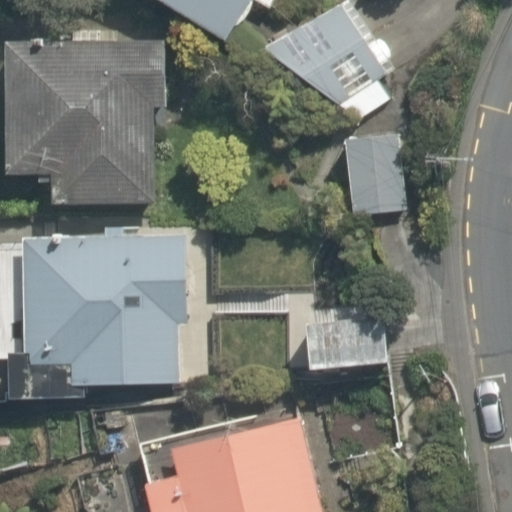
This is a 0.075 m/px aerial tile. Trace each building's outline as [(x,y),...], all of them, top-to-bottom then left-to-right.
[(130,0),(197,47),(230,0),(246,0),(260,10),(266,0),(130,0)] [(350,0),(335,0),(243,46),(349,120),(381,106),(350,0)] [(0,205),(134,208),(136,105),(166,106),(168,48),(150,47),(0,44),(0,205)] [(390,127),(326,139),(341,220),(406,207),(390,127)] [(175,235),(56,227),(55,233),(26,233),(26,239),(3,238),(2,247),(0,250),(0,351),(8,352),(5,398),(74,402),(76,378),(165,384),(175,235)] [(376,315),(281,317),(282,368),(377,366),(376,315)] [(152,446),(157,474),(122,480),(127,511),(307,511),(291,421),(152,446)]
